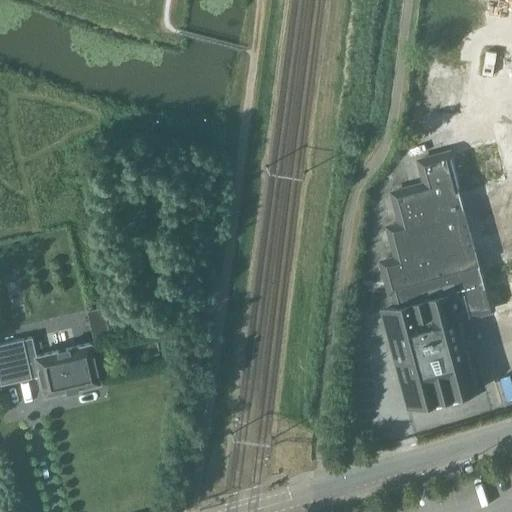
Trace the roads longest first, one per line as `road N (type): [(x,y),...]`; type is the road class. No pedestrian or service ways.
road 1 (track): [(190,511),(253,72),(255,53),(245,51)]
road 2 (tertiary): [(249,511),(511,431)]
